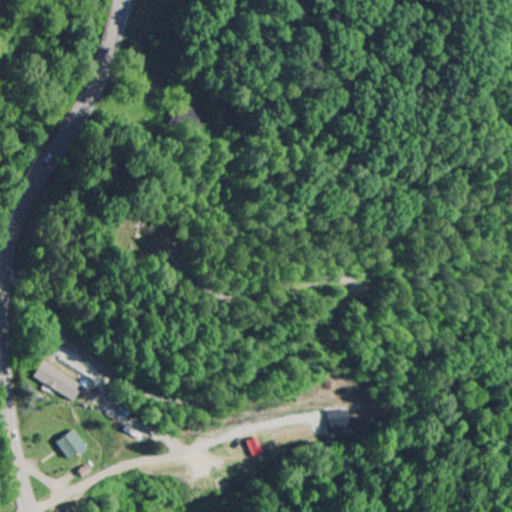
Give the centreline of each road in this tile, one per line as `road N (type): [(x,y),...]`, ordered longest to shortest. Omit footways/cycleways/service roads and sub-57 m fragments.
road 1 (secondary): [(31,511),(4,384),(3,273),(23,207),(92,92),(120,0)]
road 2 (residential): [(3,273),(97,367),(169,400),(231,378),(347,276)]
